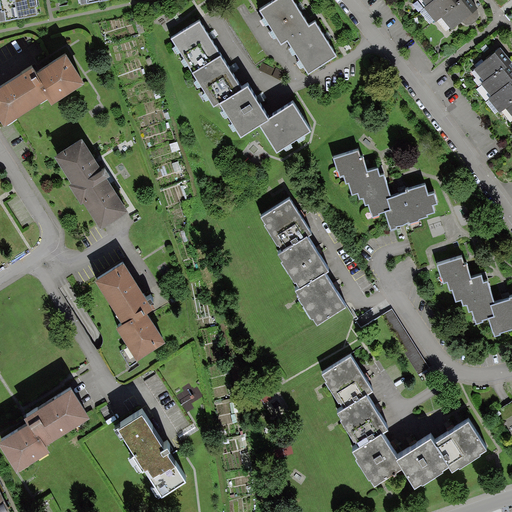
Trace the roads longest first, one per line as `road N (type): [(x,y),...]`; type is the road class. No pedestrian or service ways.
road 1 (residential): [(511,203),(427,79),(359,0)]
road 2 (unknown): [(388,32),(282,92),(214,22)]
road 3 (residential): [(511,367),(457,370),(441,363),(379,262)]
road 4 (residential): [(0,278),(38,254),(49,233),(0,150)]
